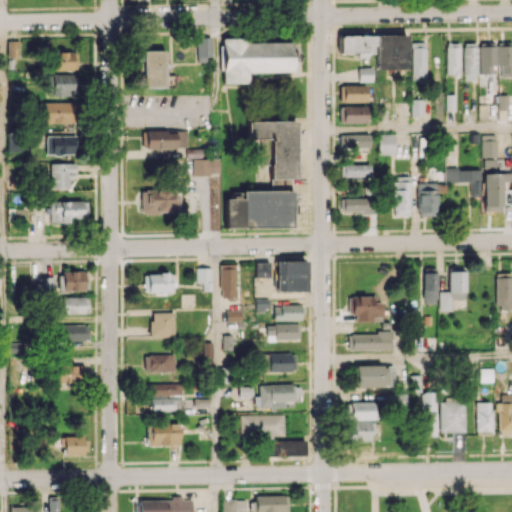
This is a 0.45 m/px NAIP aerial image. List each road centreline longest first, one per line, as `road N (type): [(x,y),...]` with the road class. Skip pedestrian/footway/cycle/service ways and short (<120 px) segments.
road 1 (residential): [(511,12),(0,22)]
road 2 (residential): [(511,241),(0,250)]
road 3 (residential): [(511,471),(0,480)]
road 4 (residential): [(110,0),(110,511)]
road 5 (residential): [(322,0),(322,511)]
